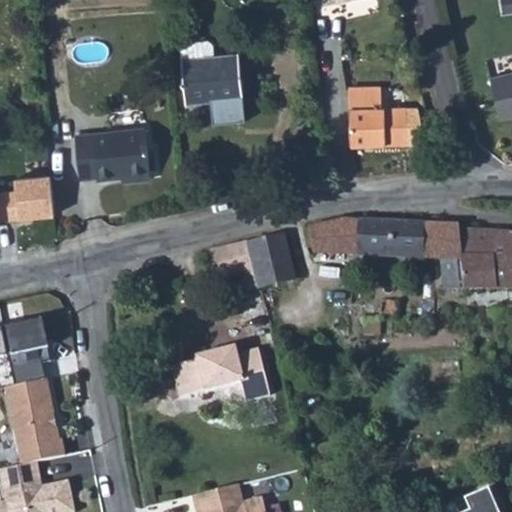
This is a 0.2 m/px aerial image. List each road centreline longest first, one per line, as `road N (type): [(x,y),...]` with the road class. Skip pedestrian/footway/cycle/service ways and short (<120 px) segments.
road 1 (residential): [(84,259),(240,221),(461,183)]
road 2 (residential): [(84,259),(126,511)]
road 3 (residential): [(461,183),(420,0)]
